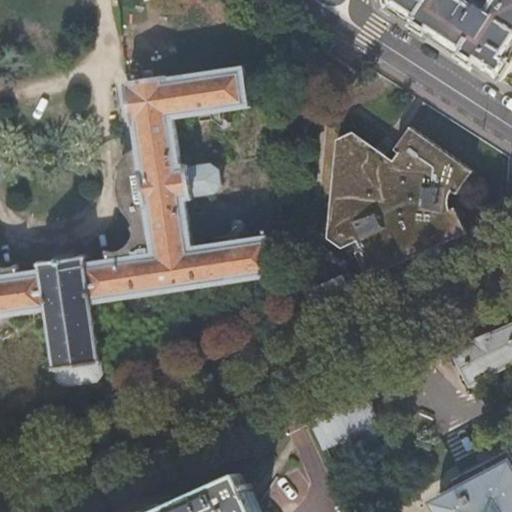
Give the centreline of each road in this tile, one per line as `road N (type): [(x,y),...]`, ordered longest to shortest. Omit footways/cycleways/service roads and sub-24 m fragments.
road 1 (tertiary): [(511,267),(0,505)]
road 2 (tertiary): [(340,12),(511,125)]
